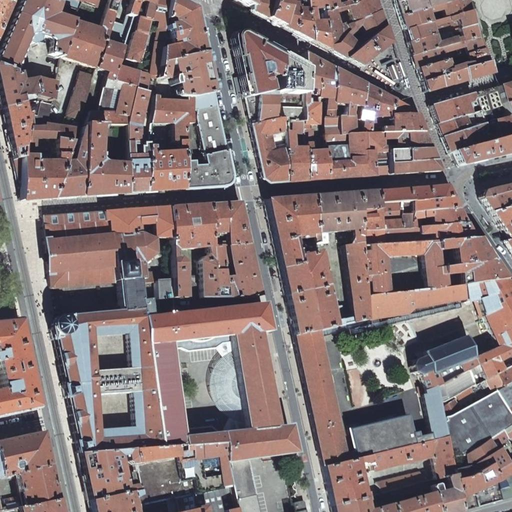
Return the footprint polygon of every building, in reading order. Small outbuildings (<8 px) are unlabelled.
[(56,5),(43,0),(20,0),(0,48),(0,68),(12,74),(26,42),(31,43),(32,46),(38,43),(37,40),(39,36),(45,38),(50,43),(45,76),(55,79),(55,75),(59,57),(71,22),(75,12),(56,5)] [(97,0),(58,0),(56,5),(75,12),(80,1),(95,7),(97,0)] [(87,27),(76,23),(71,22),(59,57),(76,63),(93,69),(109,21),(115,0),(107,0),(97,30),(87,27)] [(86,112),(81,125),(106,126),(113,127),(123,127),(132,89),(109,82),(114,67),(135,2),(135,0),(129,0),(127,8),(125,7),(124,10),(126,10),(121,25),(112,22),(109,21),(93,69),(104,73),(102,83),(95,113),(86,112)] [(132,33),(125,60),(135,62),(138,63),(151,0),(135,0),(135,2),(139,3),(138,7),(139,8),(136,17),(137,18),(134,33),(132,33)] [(151,0),(138,63),(132,89),(152,95),(155,80),(157,64),(159,49),(163,25),(166,0),(151,0)] [(159,49),(157,64),(202,54),(196,30),(192,12),(192,10),(191,9),(174,0),(166,0),(163,25),(165,25),(170,46),(159,49)] [(247,0),(249,7),(249,12),(259,17),(265,20),(271,0),(247,0)] [(271,0),(265,20),(273,24),(279,27),(284,4),(284,0),(271,0)] [(294,10),(291,33),(302,39),(310,43),(305,11),(302,0),(298,0),(301,11),(294,10)] [(302,0),(305,11),(310,43),(320,48),(326,51),(322,12),(319,0),(302,0)] [(319,0),(322,12),(365,0),(319,0)] [(365,0),(322,12),(326,51),(328,52),(346,32),(342,27),(342,26),(336,28),(332,14),(346,10),(350,23),(378,12),(375,5),(373,0),(365,0)] [(396,13),(397,17),(427,8),(437,6),(446,2),(445,0),(430,0),(422,3),(420,0),(407,0),(393,4),(396,13)] [(441,9),(443,18),(469,11),(465,0),(454,0),(446,2),(437,6),(438,9),(441,9)] [(284,4),(279,27),(286,31),(291,33),(294,10),(295,9),(294,5),(284,4)] [(400,26),(402,30),(428,23),(425,13),(428,12),(427,8),(397,17),(400,26)] [(457,26),(457,28),(472,24),(469,11),(443,18),(439,19),(440,22),(447,20),(450,21),(455,20),(457,26)] [(350,23),(342,27),(346,32),(328,52),(337,57),(342,60),(362,44),(383,27),(378,12),(350,23)] [(406,43),(433,36),(431,30),(428,23),(402,30),(403,33),(405,39),(406,43)] [(460,38),(461,43),(477,38),(472,24),(457,28),(460,38)] [(445,25),(432,29),(431,30),(433,36),(452,30),(457,28),(457,26),(451,28),(451,27),(449,25),(445,25)] [(383,27),(362,44),(372,56),(388,43),(383,27)] [(435,43),(447,40),(453,38),(454,39),(460,38),(457,28),(452,30),(433,36),(435,43)] [(236,72),(242,99),(265,93),(273,93),(274,55),(239,36),(237,35),(236,34),(234,34),(231,35),(230,37),(229,38),(229,41),(236,72)] [(433,36),(406,43),(405,44),(408,53),(409,57),(461,43),(460,38),(454,39),(453,38),(447,40),(435,43),(433,36)] [(412,66),(414,70),(415,70),(445,61),(461,56),(459,50),(464,49),(466,54),(481,50),(477,38),(461,43),(409,57),(412,66)] [(362,44),(342,60),(352,64),(358,67),(372,56),(362,44)] [(418,78),(419,82),(460,69),(485,62),(481,50),(466,54),(469,64),(460,65),(447,68),(445,61),(415,70),(418,78)] [(151,101),(148,126),(142,193),(179,190),(182,125),(187,125),(188,112),(189,99),(210,93),(205,71),(202,54),(157,64),(155,80),(163,81),(165,66),(169,65),(176,97),(177,98),(184,98),(184,103),(151,101)] [(301,121),(302,138),(319,137),(318,131),(310,131),(310,133),(306,129),(306,125),(316,125),(317,98),(317,62),(312,59),(302,54),(301,70),(301,121)] [(274,55),(273,93),(272,120),(281,118),(281,121),(301,121),(301,70),(291,64),(274,55)] [(109,82),(132,89),(138,63),(135,62),(132,72),(114,67),(109,82)] [(331,105),(333,70),(326,66),(317,62),(317,98),(323,99),(323,115),(320,115),(320,117),(320,118),(331,117),(331,105)] [(469,80),(489,75),(485,62),(460,69),(464,81),(469,80)] [(0,79),(16,76),(16,74),(12,75),(12,74),(0,68),(0,79)] [(444,87),(464,81),(460,69),(419,82),(422,93),(444,87)] [(343,105),(343,114),(340,114),(340,117),(335,117),(336,135),(352,135),(352,118),(349,118),(349,116),(354,116),(354,120),(357,121),(362,85),(349,78),(345,76),(333,70),(331,105),(343,105)] [(78,73),(65,116),(76,119),(90,77),(78,73)] [(0,86),(18,83),(17,79),(16,76),(0,79),(0,86)] [(34,79),(18,83),(0,86),(0,108),(0,110),(36,102),(36,96),(50,101),(54,84),(34,79)] [(511,82),(496,87),(501,105),(511,101),(511,82)] [(362,85),(357,121),(354,134),(368,134),(368,125),(370,118),(376,93),(372,91),(362,85)] [(465,112),(467,115),(479,111),(483,124),(493,121),(501,119),(507,117),(501,105),(496,87),(469,95),(471,100),(468,104),(463,105),(465,112)] [(151,101),(152,95),(132,89),(123,127),(123,164),(122,194),(133,194),(142,193),(148,126),(151,101)] [(182,125),(179,190),(202,189),(221,188),(222,187),(224,186),(227,184),(228,182),(229,180),(229,177),(227,172),(213,103),(210,93),(189,99),(188,112),(192,112),(192,118),(202,165),(192,166),(191,161),(187,139),(188,125),(187,125),(182,125)] [(265,93),(242,99),(245,115),(248,125),(272,120),(273,93),(265,93)] [(376,93),(370,118),(375,118),(389,116),(392,101),(385,97),(376,93)] [(427,107),(434,125),(467,115),(465,112),(463,105),(468,104),(471,100),(469,95),(461,97),(427,107)] [(5,131),(9,151),(16,149),(23,147),(30,145),(30,138),(42,138),(43,125),(45,125),(50,101),(36,96),(36,102),(0,110),(5,131)] [(389,116),(415,115),(414,115),(414,114),(414,113),(412,112),(407,109),(401,106),(392,101),(389,116)] [(511,101),(501,105),(507,117),(511,128),(511,101)] [(467,115),(434,125),(437,132),(439,138),(483,124),(479,111),(467,115)] [(415,115),(389,116),(389,125),(378,126),(378,130),(374,130),(374,124),(375,124),(375,118),(370,118),(368,125),(368,134),(380,133),(421,132),(418,123),(415,115)] [(33,158),(29,158),(30,145),(23,147),(23,152),(22,152),(22,158),(16,157),(16,149),(9,151),(11,158),(17,188),(18,188),(18,201),(50,199),(62,163),(76,119),(65,116),(62,126),(45,125),(43,125),(42,138),(52,139),(54,154),(47,154),(47,157),(49,158),(49,163),(41,163),(33,162),(33,158)] [(352,135),(336,135),(335,117),(331,117),(320,118),(322,137),(324,181),(357,178),(387,176),(386,152),(381,152),(380,133),(368,134),(354,134),(352,135)] [(450,152),(511,134),(511,128),(507,117),(501,119),(493,121),(483,124),(439,138),(443,147),(446,154),(450,153),(450,152)] [(285,183),(281,121),(281,118),(272,120),(248,125),(254,156),(260,180),(266,184),(285,183)] [(305,182),(302,138),(301,121),(281,121),(285,183),(297,183),(305,182)] [(80,128),(79,197),(101,196),(122,194),(123,164),(103,163),(99,162),(97,161),(97,159),(98,131),(99,129),(101,128),(103,127),(106,126),(81,125),(80,128)] [(62,163),(50,199),(68,198),(79,197),(80,128),(79,128),(69,162),(62,163)] [(386,152),(428,149),(425,141),(421,132),(380,133),(381,152),(386,152)] [(511,134),(450,152),(450,153),(456,165),(457,166),(490,158),(511,153),(511,134)] [(324,181),(322,137),(319,137),(302,138),(305,182),(316,181),(324,181)] [(387,176),(413,174),(437,172),(428,149),(386,152),(387,176)] [(511,183),(503,186),(480,192),(477,198),(477,199),(511,190),(511,183)] [(403,190),(371,192),(373,204),(398,202),(450,198),(443,186),(403,190)] [(511,190),(477,199),(480,203),(484,209),(487,213),(511,206),(511,199),(509,201),(506,202),(505,198),(511,196),(511,190)] [(330,195),(308,197),(311,234),(325,233),(337,232),(347,232),(347,238),(351,238),(350,238),(350,239),(349,240),(348,241),(348,242),(348,243),(349,244),(351,245),(357,244),(356,231),(399,228),(399,209),(398,209),(398,202),(373,204),(371,192),(330,195)] [(273,251),(284,304),(325,295),(313,245),(312,243),(310,243),(311,234),(308,197),(262,201),(273,251)] [(399,209),(399,228),(409,228),(409,213),(455,209),(452,202),(450,198),(398,202),(398,209),(399,209)] [(220,204),(206,205),(208,239),(218,238),(218,236),(224,236),(224,243),(219,244),(219,242),(208,243),(208,248),(246,244),(237,203),(220,204)] [(206,205),(185,207),(167,208),(168,238),(169,281),(170,299),(173,299),(247,299),(258,296),(255,285),(246,244),(208,248),(208,243),(208,239),(206,205)] [(506,241),(511,239),(511,206),(487,213),(498,229),(506,240),(506,241)] [(122,211),(106,212),(107,222),(107,234),(150,231),(150,238),(168,238),(167,208),(122,211)] [(455,209),(409,213),(409,228),(416,227),(416,219),(428,218),(430,226),(463,225),(459,216),(455,209)] [(60,215),(41,217),(42,227),(107,222),(106,212),(60,215)] [(107,234),(107,222),(42,227),(45,257),(48,288),(54,288),(115,280),(140,277),(140,264),(152,256),(150,238),(150,231),(107,234)] [(399,228),(356,231),(357,244),(358,247),(380,246),(380,237),(430,234),(430,239),(424,239),(425,243),(431,243),(471,240),(467,231),(463,225),(430,226),(416,227),(409,228),(399,228)] [(337,232),(338,244),(348,243),(348,242),(348,241),(349,240),(350,239),(350,238),(351,238),(347,238),(347,232),(337,232)] [(326,243),(325,233),(311,234),(310,243),(312,243),(313,245),(326,243)] [(387,258),(418,255),(422,290),(442,287),(441,275),(458,273),(460,286),(503,280),(489,259),(475,239),(471,240),(431,243),(425,243),(380,246),(358,247),(360,276),(366,276),(367,296),(385,294),(382,258),(386,257),(387,258)] [(511,239),(506,241),(501,242),(502,244),(504,246),(511,257),(511,239)] [(339,247),(350,318),(350,323),(363,320),(362,297),(360,276),(358,247),(357,244),(351,245),(339,247)] [(153,273),(145,274),(146,283),(154,283),(154,282),(153,273)] [(157,448),(218,444),(227,487),(232,511),(304,511),(304,510),(295,511),(252,511),(241,460),(286,454),(290,454),(292,453),(286,425),(276,427),(255,333),(265,331),(259,304),(174,315),(173,299),(170,299),(155,300),(145,301),(145,300),(138,301),(136,280),(140,280),(140,277),(115,280),(120,312),(139,311),(157,448)] [(511,290),(504,282),(503,280),(460,286),(442,287),(422,290),(385,294),(367,296),(362,297),(363,320),(404,313),(409,308),(463,298),(464,301),(474,299),(481,319),(494,347),(472,357),(456,364),(458,370),(437,380),(434,373),(428,375),(427,372),(418,375),(421,386),(416,387),(419,396),(420,396),(420,397),(426,434),(413,437),(415,445),(443,438),(439,419),(436,403),(433,387),(511,348),(511,347),(511,290)] [(169,281),(154,282),(154,283),(155,300),(170,299),(169,281)] [(328,311),(325,295),(284,304),(288,320),(292,335),(314,331),(350,323),(350,318),(343,320),(340,307),(333,308),(333,310),(335,321),(330,322),(328,311)] [(404,313),(363,320),(350,323),(314,331),(315,337),(405,320),(416,314),(458,306),(457,303),(464,301),(463,298),(409,308),(404,313)] [(111,313),(56,318),(54,318),(53,319),(52,319),(51,320),(50,321),(49,322),(48,324),(48,325),(48,327),(48,328),(48,329),(49,330),(61,389),(62,392),(63,398),(75,454),(150,449),(157,448),(139,311),(120,312),(111,313)] [(472,357),(494,347),(481,319),(474,323),(483,345),(469,350),(472,357)] [(0,416),(36,408),(17,323),(16,321),(0,322),(0,416)] [(314,331),(292,335),(307,404),(320,468),(342,462),(341,454),(315,337),(314,331)] [(411,361),(409,367),(411,373),(418,375),(427,372),(428,375),(434,373),(456,364),(472,357),(469,350),(463,337),(420,354),(421,357),(411,361)] [(433,387),(436,403),(444,401),(474,385),(469,375),(479,370),(484,380),(501,371),(496,362),(511,352),(511,347),(511,348),(433,387)] [(444,401),(436,403),(439,419),(447,417),(498,389),(494,381),(498,379),(502,386),(511,380),(511,368),(510,365),(501,371),(484,380),(474,385),(444,401)] [(510,442),(511,440),(511,380),(502,386),(502,387),(498,389),(447,417),(439,419),(443,438),(447,458),(462,456),(486,440),(502,429),(507,438),(510,442)] [(374,455),(415,445),(413,437),(411,429),(369,439),(371,446),(372,446),(374,455)] [(502,429),(486,440),(491,449),(507,438),(502,429)] [(41,432),(0,441),(0,477),(14,474),(18,496),(21,507),(56,500),(41,432)] [(342,462),(320,468),(325,489),(329,507),(365,497),(364,494),(361,494),(359,482),(355,464),(369,466),(370,471),(428,458),(434,479),(443,477),(451,475),(450,473),(447,458),(443,438),(415,445),(374,455),(367,456),(342,462)] [(464,478),(487,465),(491,472),(505,463),(498,452),(495,454),(491,449),(486,440),(462,456),(465,469),(450,473),(451,475),(452,481),(464,478)] [(190,479),(191,495),(227,487),(218,444),(157,448),(75,454),(85,502),(190,479)] [(342,462),(367,456),(374,455),(372,446),(371,446),(356,450),(356,451),(341,454),(342,462)] [(464,478),(452,481),(455,499),(473,491),(476,507),(511,496),(511,489),(511,486),(511,485),(511,475),(510,473),(505,463),(491,472),(487,465),(464,478)] [(419,473),(374,484),(380,493),(390,491),(424,482),(419,473)] [(429,486),(428,488),(430,491),(435,511),(457,511),(458,511),(455,499),(452,481),(451,475),(443,477),(445,490),(436,492),(435,486),(433,485),(429,486)] [(192,511),(191,495),(190,479),(85,502),(87,511),(192,511)] [(365,497),(329,507),(330,511),(435,511),(430,491),(428,488),(424,482),(390,491),(391,495),(402,496),(413,493),(414,498),(366,511),(363,501),(366,501),(365,497)] [(192,511),(232,511),(227,487),(191,495),(192,511)] [(0,511),(15,509),(21,507),(18,496),(0,499),(0,511)] [(21,507),(15,509),(15,511),(58,511),(56,500),(21,507)] [(292,503),(294,511),(295,511),(304,510),(302,501),(301,501),(292,503)]
